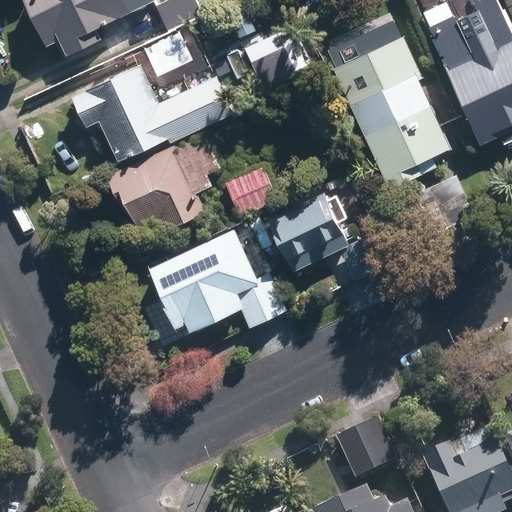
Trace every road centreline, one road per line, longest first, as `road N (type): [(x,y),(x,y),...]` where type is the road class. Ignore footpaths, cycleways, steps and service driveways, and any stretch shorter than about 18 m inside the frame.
road 1 (residential): [(112,474),(511,284)]
road 2 (residential): [(0,236),(112,474)]
